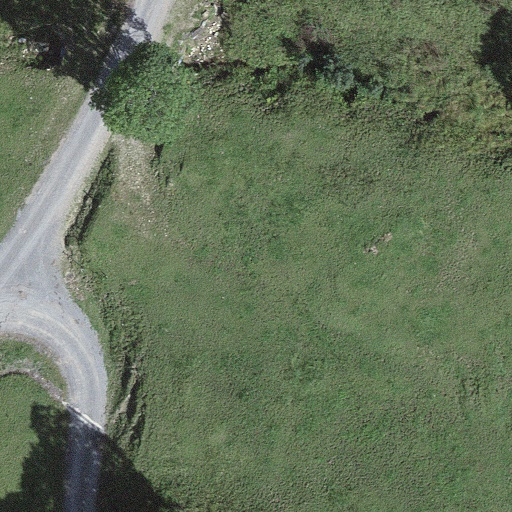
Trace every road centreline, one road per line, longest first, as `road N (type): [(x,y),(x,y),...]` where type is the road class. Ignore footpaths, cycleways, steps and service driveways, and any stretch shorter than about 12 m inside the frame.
road 1 (track): [(0,287),(57,204),(155,0)]
road 2 (track): [(14,270),(58,314),(77,353),(87,390),(88,511)]
